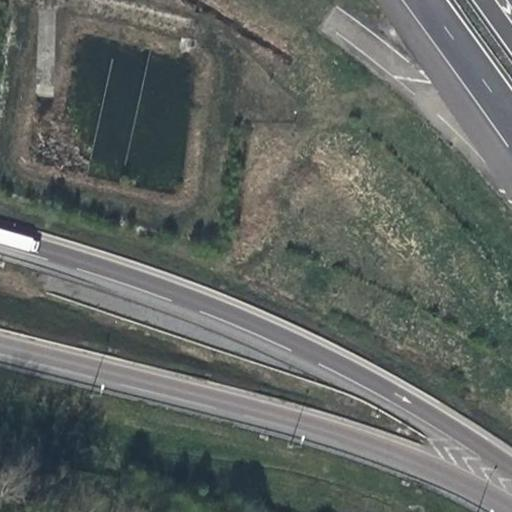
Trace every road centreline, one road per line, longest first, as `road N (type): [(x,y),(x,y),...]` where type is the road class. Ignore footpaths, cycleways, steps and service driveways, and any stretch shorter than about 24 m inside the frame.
road 1 (motorway): [(0,237),(139,279),(294,343),(511,466)]
road 2 (motorway): [(0,346),(293,419),(430,466),(511,506)]
road 3 (motorway): [(422,0),(511,124)]
